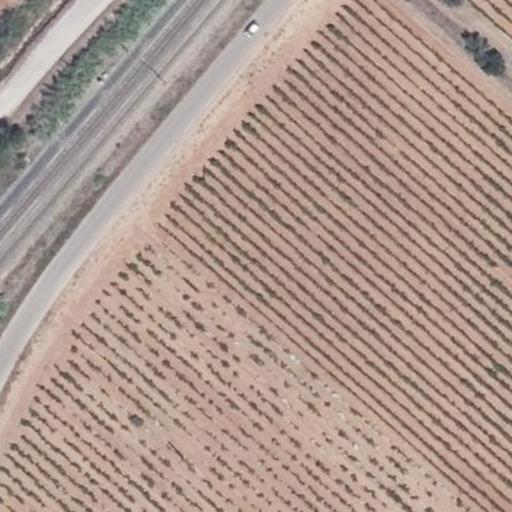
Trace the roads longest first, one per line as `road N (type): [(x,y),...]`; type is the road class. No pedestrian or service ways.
road 1 (unclassified): [(276,0),(23,317),(0,364)]
road 2 (residential): [(0,109),(102,0)]
